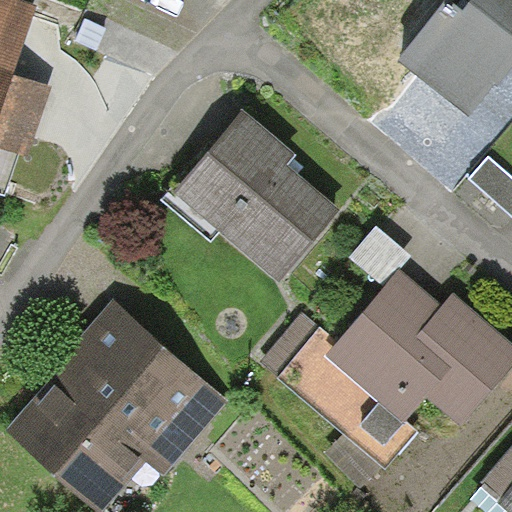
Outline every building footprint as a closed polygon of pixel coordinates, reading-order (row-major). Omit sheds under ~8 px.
[(472,120),(511,68),(511,0),(472,0),(462,13),(449,2),(400,65),(444,99),(472,120)] [(30,24),(0,13),(0,113),(12,80),(30,24)] [(49,92),(12,80),(0,113),(0,149),(27,158),(49,92)] [(297,156),(247,113),(216,149),(176,195),(281,286),(343,214),(287,167),(297,156)] [(511,177),(491,158),(471,180),(511,217),(511,177)] [(412,258),(378,228),(311,305),(345,335),(401,271),(412,258)] [(439,303),(401,271),(345,335),(339,342),(325,357),(407,426),(409,423),(428,401),(461,430),(511,367),(511,344),(454,295),(444,308),(439,303)] [(227,403),(111,302),(56,365),(60,369),(52,378),(6,431),(99,511),(109,511),(149,466),(162,477),(227,403)] [(419,433),(409,423),(407,426),(325,357),(339,342),(305,314),(261,365),(389,468),(419,433)] [(511,489),(511,452),(481,488),(499,503),(511,489)] [(511,511),(511,489),(499,503),(509,511),(511,511)]
